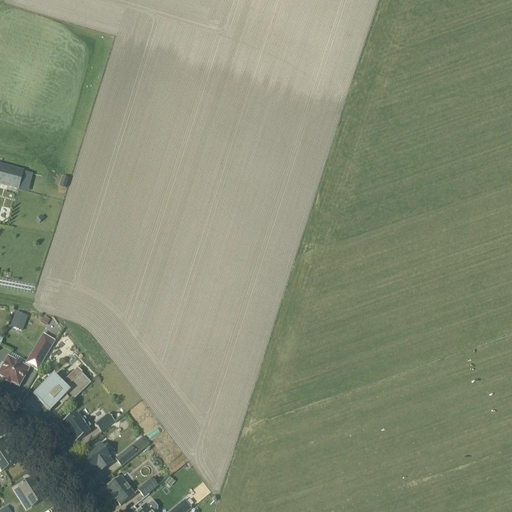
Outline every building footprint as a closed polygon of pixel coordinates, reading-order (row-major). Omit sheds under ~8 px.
[(0,179),(8,182),(7,187),(18,190),(23,172),(0,165),(0,179)] [(13,321),(25,325),(28,317),(16,313),(13,321)] [(54,342),(43,336),(33,353),(26,364),(29,366),(37,371),(54,342)] [(11,386),(12,384),(19,388),(29,370),(15,362),(8,358),(11,354),(10,354),(4,366),(2,365),(0,368),(0,369),(1,370),(0,371),(0,377),(5,380),(4,382),(11,386)] [(66,397),(68,400),(71,403),(91,384),(81,374),(77,379),(72,374),(62,384),(54,376),(55,376),(54,375),(42,387),(34,395),(33,396),(38,401),(50,413),(59,404),(66,397)] [(76,414),(61,425),(67,433),(66,433),(69,437),(75,444),(90,434),(87,429),(90,427),(84,418),(81,421),(76,414)] [(108,415),(95,426),(100,434),(114,422),(108,415)] [(143,448),(148,443),(143,437),(137,441),(143,448)] [(5,443),(0,446),(0,470),(2,473),(16,464),(7,451),(9,450),(5,443)] [(100,445),(83,457),(89,465),(92,470),(93,470),(95,469),(99,474),(113,464),(109,459),(110,458),(100,445)] [(137,455),(134,451),(131,447),(115,460),(121,468),(137,455)] [(170,488),(175,482),(170,478),(165,484),(170,488)] [(18,488),(31,508),(46,499),(33,479),(18,488)] [(143,499),(158,487),(151,479),(137,491),(143,499)] [(134,496),(122,480),(114,485),(113,483),(107,486),(109,489),(107,490),(112,496),(111,497),(115,501),(116,501),(120,507),(134,496)] [(188,511),(192,510),(184,501),(170,511),(188,511)]
